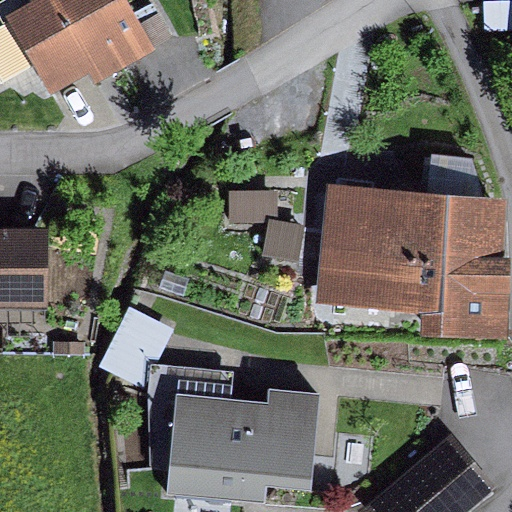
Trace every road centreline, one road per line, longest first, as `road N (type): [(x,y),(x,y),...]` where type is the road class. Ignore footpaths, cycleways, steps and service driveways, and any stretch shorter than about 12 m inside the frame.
road 1 (residential): [(368,0),(114,152),(0,152)]
road 2 (residential): [(511,222),(508,170),(433,0)]
